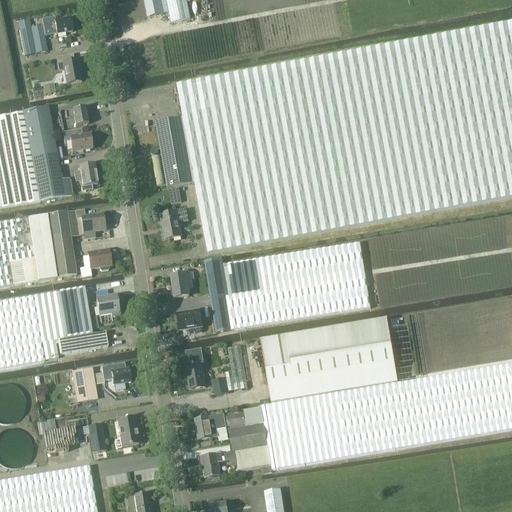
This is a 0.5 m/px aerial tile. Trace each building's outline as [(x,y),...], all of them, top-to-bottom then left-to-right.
[(144,0),(147,17),(169,13),(166,0),(144,0)] [(186,0),(166,0),(169,13),(171,24),(191,20),(190,13),(186,0)] [(57,36),(72,33),(70,19),(55,22),(55,19),(42,21),(45,36),(56,34),(57,36)] [(29,29),(28,21),(16,23),(23,56),(45,52),(40,26),(29,29)] [(511,23),(177,86),(208,255),(511,198),(511,23)] [(78,61),(74,62),(64,64),(62,58),(57,59),(58,66),(59,72),(64,71),(67,85),(82,83),(78,61)] [(56,93),(54,85),(44,86),(46,95),(56,93)] [(23,114),(39,203),(72,197),(69,179),(61,181),(48,109),(23,114)] [(76,128),(88,125),(85,109),(73,111),(73,112),(66,113),(67,120),(74,119),(76,128)] [(0,209),(39,203),(23,114),(0,118),(0,209)] [(182,119),(155,124),(167,190),(194,185),(182,119)] [(92,150),(90,136),(82,137),(81,130),(63,134),(64,144),(71,143),(73,153),(92,150)] [(75,180),(81,179),(83,188),(81,188),(82,193),(93,191),(92,187),(98,186),(95,165),(80,168),(80,172),(74,173),(75,180)] [(85,219),(84,211),(75,212),(67,214),(71,239),(84,237),(84,241),(95,240),(94,234),(105,233),(103,217),(85,219)] [(160,216),(165,242),(183,238),(180,225),(189,223),(187,211),(160,216)] [(47,217),(47,218),(57,280),(77,277),(67,214),(47,217)] [(0,289),(57,280),(47,218),(28,221),(28,220),(0,224),(0,289)] [(366,277),(361,245),(223,266),(222,260),(204,263),(212,307),(216,334),(231,332),(340,315),(371,310),(366,277)] [(85,270),(81,270),(82,279),(84,279),(91,278),(90,271),(99,269),(100,272),(102,273),(108,272),(109,270),(109,268),(111,267),(111,265),(112,264),(111,260),(110,259),(108,252),(88,255),(88,258),(85,259),(83,259),(85,270)] [(189,290),(193,289),(191,274),(171,277),(174,290),(172,292),(173,296),(175,297),(175,299),(190,297),(189,290)] [(66,340),(92,336),(84,289),(59,294),(66,340)] [(58,342),(66,340),(59,294),(0,303),(0,370),(58,360),(55,342),(58,342)] [(121,316),(119,307),(118,307),(116,298),(96,301),(99,317),(111,315),(112,317),(121,316)] [(200,311),(177,315),(180,331),(189,330),(190,335),(203,333),(202,328),(203,328),(200,311)] [(387,320),(382,321),(261,341),(271,406),(397,384),(387,320)] [(105,333),(92,336),(66,340),(58,342),(60,356),(108,348),(105,333)] [(188,366),(185,366),(189,391),(206,388),(202,365),(204,364),(202,350),(185,352),(188,366)] [(262,409),(244,412),(226,415),(216,417),(208,418),(194,421),(197,441),(228,437),(227,432),(228,432),(231,445),(232,452),(235,452),(235,456),(237,467),(238,472),(264,468),(265,475),(271,474),(270,467),(271,467),(272,472),(511,431),(511,365),(473,372),(335,396),(261,408),(262,409)] [(111,373),(102,375),(103,383),(112,381),(113,387),(130,384),(130,382),(131,382),(130,377),(129,377),(128,370),(111,373)] [(103,383),(102,375),(102,374),(93,375),(92,371),(72,374),(77,404),(97,401),(94,386),(104,385),(103,383)] [(226,379),(212,381),(214,396),(228,394),(228,393),(226,379)] [(26,409),(26,405),(26,402),(24,398),(23,394),(20,391),(17,389),(14,387),(10,386),(6,386),(2,386),(0,386),(0,424),(2,425),(6,425),(10,425),(14,424),(17,422),(20,419),(23,416),(24,413),(26,409)] [(45,403),(44,396),(36,397),(37,404),(45,403)] [(139,431),(136,417),(117,421),(122,448),(138,445),(136,432),(139,431)] [(39,422),(42,432),(50,430),(47,420),(39,422)] [(101,425),(87,428),(92,454),(105,452),(101,425)] [(32,454),(33,450),(32,446),(31,443),(29,439),(27,436),(24,434),(20,432),(17,431),(13,430),(9,431),(5,432),(2,434),(0,435),(0,465),(2,467),(5,468),(9,470),(13,470),(17,470),(20,468),(24,467),(27,464),(29,461),(31,458),(32,454)] [(230,468),(237,467),(235,452),(232,452),(228,453),(228,454),(223,454),(225,463),(230,463),(230,468)] [(217,464),(222,463),(220,454),(200,457),(201,463),(203,463),(205,479),(219,477),(217,464)] [(0,511),(96,511),(89,468),(0,482),(0,511)] [(283,511),(281,491),(278,491),(264,493),(266,511),(283,511)] [(135,511),(151,511),(149,495),(133,497),(135,511)]
